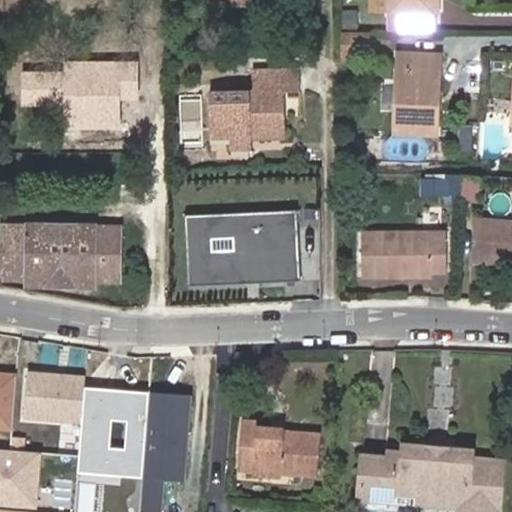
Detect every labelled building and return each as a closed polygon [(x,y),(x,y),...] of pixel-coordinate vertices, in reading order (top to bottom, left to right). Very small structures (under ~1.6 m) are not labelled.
[(435,32),(434,0),(370,0),(370,11),(385,14),(385,32),(395,32),(435,32)] [(369,32),(341,32),(342,56),(369,55),(369,32)] [(398,67),(439,70),(440,55),(398,53),(398,67)] [(65,107),(65,129),(121,128),(120,99),(137,99),(136,63),(64,63),(64,72),(18,73),(19,108),(65,107)] [(436,134),(439,70),(398,67),(394,133),(436,134)] [(253,90),(211,92),(212,136),(231,136),(231,148),(249,148),(249,137),(283,136),(282,90),(297,89),(297,69),(252,71),(253,90)] [(469,153),(470,141),(454,140),(454,153),(469,153)] [(474,198),(475,174),(463,174),(462,198),(474,198)] [(458,208),(460,176),(444,175),(444,178),(420,177),(420,195),(444,196),(444,207),(458,208)] [(183,210),(183,282),(302,282),(302,210),(183,210)] [(511,259),(511,219),(472,217),(472,257),(511,259)] [(26,226),(2,226),(2,280),(27,280),(27,285),(95,286),(95,281),(120,281),(120,227),(96,227),(96,224),(26,224),(26,226)] [(405,266),(432,267),(447,268),(450,229),(363,225),(360,271),(405,273),(405,266)] [(84,387),(85,377),(27,371),(23,419),(81,424),(84,387)] [(0,429),(13,430),(17,374),(0,372),(0,429)] [(149,392),(84,387),(81,424),(78,466),(122,469),(121,476),(143,478),(149,392)] [(184,482),(191,395),(149,392),(143,478),(140,511),(153,511),(161,511),(164,481),(184,482)] [(270,428),(257,427),(257,420),(240,419),(238,454),(254,455),(253,470),(316,474),(319,431),(283,429),(270,428)] [(270,421),(270,428),(283,429),(283,422),(270,421)] [(394,492),(428,496),(433,446),(406,443),(405,448),(385,445),(384,456),(363,453),(360,482),(395,485),(394,492)] [(465,500),(463,511),(492,511),(494,502),(498,502),(503,462),(469,458),(470,450),(433,446),(428,496),(465,500)] [(0,504),(37,508),(42,453),(0,449),(0,504)] [(254,455),(238,454),(237,469),(253,470),(254,455)] [(121,476),(122,469),(78,466),(78,473),(121,476)] [(359,496),(427,504),(428,496),(394,492),(395,485),(360,482),(359,496)] [(428,496),(427,504),(456,507),(455,511),(463,511),(465,500),(428,496)] [(494,502),(492,511),(500,511),(502,503),(498,502),(494,502)]
